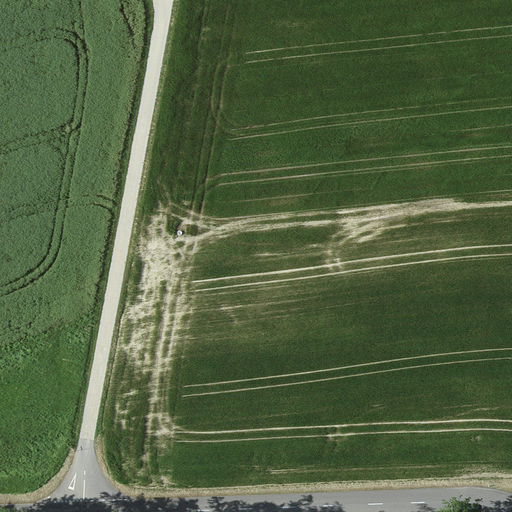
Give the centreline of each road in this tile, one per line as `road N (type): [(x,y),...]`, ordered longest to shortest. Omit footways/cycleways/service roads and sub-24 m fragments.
road 1 (track): [(165,0),(80,511)]
road 2 (tertiary): [(505,511),(460,501),(154,511)]
